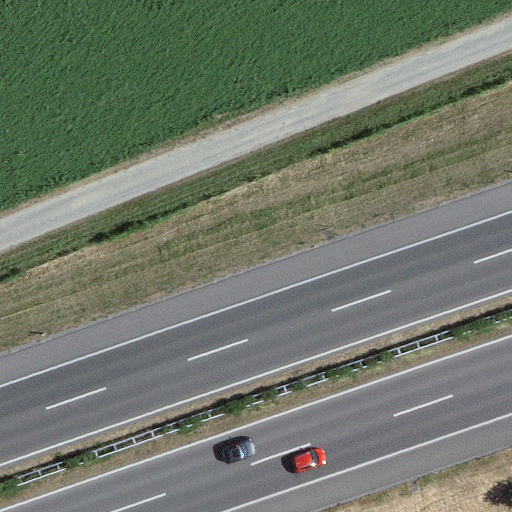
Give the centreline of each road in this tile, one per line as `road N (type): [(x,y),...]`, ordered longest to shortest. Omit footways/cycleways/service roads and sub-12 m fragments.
road 1 (track): [(0,236),(511,34)]
road 2 (motorway): [(511,250),(0,425)]
road 3 (motorway): [(114,511),(511,376)]
